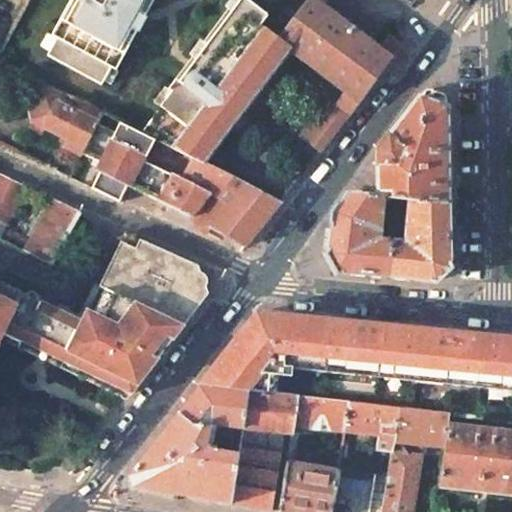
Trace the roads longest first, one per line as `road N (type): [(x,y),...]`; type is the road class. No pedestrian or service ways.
road 1 (tertiary): [(255,277),(465,0)]
road 2 (residential): [(498,313),(494,0)]
road 3 (tertiary): [(62,506),(98,478),(255,277)]
road 4 (residential): [(0,157),(255,277)]
road 5 (residential): [(255,277),(304,293),(498,313)]
